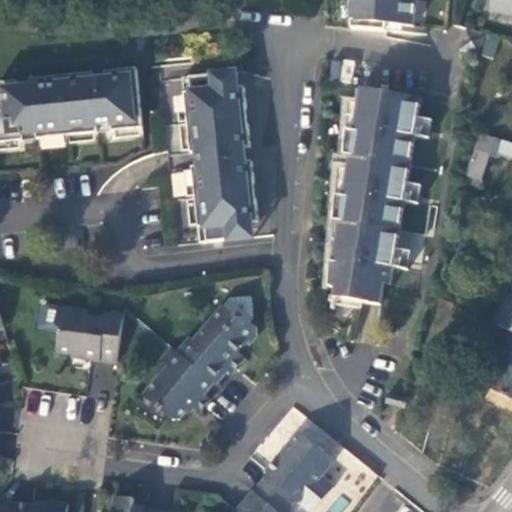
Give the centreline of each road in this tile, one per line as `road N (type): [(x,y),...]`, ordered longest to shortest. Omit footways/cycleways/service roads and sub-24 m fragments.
road 1 (residential): [(300,379),(285,255),(297,43),(441,60)]
road 2 (residential): [(300,379),(228,466),(205,478),(63,463)]
road 3 (residential): [(446,511),(332,419),(300,379)]
